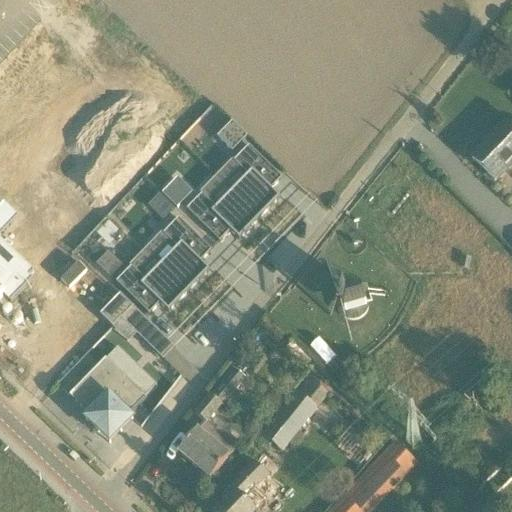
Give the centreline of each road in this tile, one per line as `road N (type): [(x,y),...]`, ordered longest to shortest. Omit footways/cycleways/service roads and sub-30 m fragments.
road 1 (unclassified): [(100,509),(501,0)]
road 2 (tertiary): [(100,509),(0,411)]
